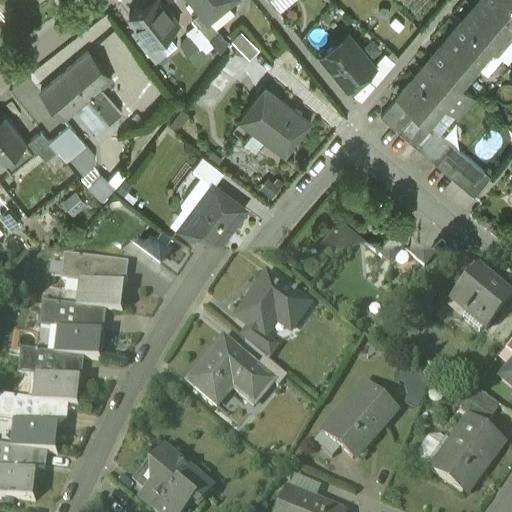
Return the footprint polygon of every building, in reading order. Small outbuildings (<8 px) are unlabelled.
[(174,0),(134,0),(141,9),(136,13),(143,22),(149,18),(150,19),(154,16),(174,0)] [(207,14),(194,0),(191,0),(185,6),(204,28),(212,20),(207,14)] [(217,5),(212,0),(194,0),(207,14),(217,5)] [(467,0),(450,0),(426,30),(461,59),(461,58),(459,56),(489,20),(492,22),(492,21),(467,0)] [(511,0),(467,0),(492,21),(493,21),(493,20),(509,0),(510,0),(511,1),(511,0)] [(256,24),(238,6),(229,16),(247,33),(256,24)] [(318,27),(346,59),(371,38),(344,6),(318,27)] [(154,16),(150,19),(149,18),(143,22),(153,36),(163,28),(154,16)] [(62,48),(86,76),(88,74),(93,79),(91,80),(107,99),(119,89),(117,87),(118,87),(128,78),(86,28),(62,48)] [(461,59),(426,30),(394,68),(404,76),(413,83),(422,91),(428,96),(443,77),(452,85),(469,65),(461,59)] [(86,76),(62,48),(39,68),(62,95),(64,95),(86,76)] [(307,93),(263,60),(238,93),(283,126),(307,93)] [(394,68),(378,87),(387,95),(404,76),(394,68)] [(404,76),(387,95),(397,103),(413,83),(404,76)] [(413,83),(397,103),(406,111),(422,91),(413,83)] [(422,91),(406,111),(415,118),(431,99),(428,96),(422,91)] [(0,139),(4,136),(25,119),(3,92),(0,93),(0,139)] [(431,99),(415,118),(424,126),(441,107),(431,99)] [(83,120),(68,101),(47,118),(55,127),(56,126),(64,136),(83,120)] [(441,107),(424,126),(433,134),(450,114),(441,107)] [(47,118),(39,108),(27,117),(44,137),(55,127),(47,118)] [(450,114),(433,134),(442,142),(459,122),(450,114)] [(48,146),(25,119),(4,136),(10,144),(20,136),(37,155),(48,146)] [(459,122),(442,142),(452,149),(468,130),(459,122)] [(221,144),(200,128),(190,141),(211,157),(212,156),(221,144)] [(468,130),(452,149),(461,157),(477,137),(468,130)] [(477,137),(461,157),(470,165),(487,145),(477,137)] [(97,146),(85,159),(100,173),(112,160),(97,146)] [(243,179),(212,156),(211,157),(193,180),(188,177),(183,182),(188,186),(178,200),(208,224),(243,179)] [(30,189),(16,172),(6,180),(21,197),(30,189)] [(19,198),(8,185),(0,191),(0,195),(9,206),(19,198)] [(359,210),(335,190),(334,191),(331,189),(329,191),(332,193),(313,216),(353,250),(375,224),(377,222),(360,208),(359,210)] [(147,249),(145,247),(128,269),(158,292),(174,269),(168,265),(175,256),(179,259),(192,242),(149,209),(134,229),(135,230),(137,228),(150,238),(149,239),(152,242),(147,249)] [(375,224),(353,250),(362,257),(384,232),(375,224)] [(425,265),(394,239),(362,277),(379,291),(394,273),(401,278),(398,281),(421,300),(441,276),(426,263),(425,265)] [(119,276),(128,264),(106,248),(98,260),(119,276)] [(128,291),(63,282),(59,307),(81,310),(78,335),(80,335),(80,336),(96,338),(106,339),(116,340),(119,315),(125,316),(128,291)] [(461,294),(445,312),(457,323),(473,304),(461,294)] [(457,323),(447,335),(461,346),(460,347),(462,349),(468,342),(484,356),(479,361),(482,363),(508,332),(474,303),(473,304),(457,323)] [(307,337),(268,305),(235,344),(254,359),(263,367),(276,352),(286,361),(307,337)] [(78,335),(41,330),(38,355),(59,357),(56,381),(59,382),(58,383),(75,385),(75,384),(84,386),(95,387),(98,362),(103,363),(106,339),(96,338),(80,336),(80,335),(78,335)] [(276,378),(263,367),(254,359),(243,372),(264,388),(266,390),(276,378)] [(256,398),(220,368),(184,411),(215,436),(230,418),(251,435),(270,413),(271,411),(256,398)] [(56,381),(19,377),(16,401),(37,403),(34,428),(37,428),(37,429),(53,431),(62,432),(73,433),(76,408),(82,409),(84,386),(75,384),(75,385),(58,383),(59,382),(56,381)] [(266,390),(264,388),(256,398),(271,411),(270,413),(275,417),(284,406),(266,390)] [(361,414),(341,438),(348,445),(328,469),(320,462),(319,464),(337,480),(350,490),(370,466),(372,468),(394,442),(361,414)] [(496,441),(469,422),(461,432),(464,434),(488,452),(496,441)] [(34,428),(0,423),(0,448),(15,450),(12,475),(14,475),(14,476),(30,478),(31,478),(40,479),(50,480),(53,455),(59,456),(62,432),(53,431),(37,429),(37,428),(34,428)] [(488,452),(464,434),(456,445),(465,452),(466,451),(481,462),(488,452)] [(448,476),(447,477),(454,482),(434,509),(438,511),(470,511),(478,502),(481,504),(501,477),(481,462),(466,451),(465,452),(448,476)] [(337,480),(319,464),(311,474),(329,489),(337,480)] [(438,469),(422,472),(409,490),(434,509),(454,482),(447,477),(448,476),(438,469)] [(12,475),(0,473),(0,511),(30,511),(32,501),(37,502),(40,479),(31,478),(30,478),(14,476),(14,475),(12,475)] [(200,511),(161,479),(134,511),(135,511),(200,511)]
